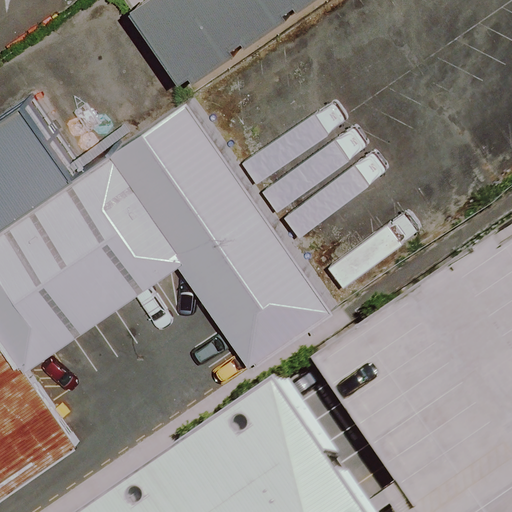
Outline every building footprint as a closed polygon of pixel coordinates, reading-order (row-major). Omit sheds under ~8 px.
[(167,0),(208,59),(293,0),(167,0)] [(173,110),(93,163),(164,270),(230,370),(310,317),(173,110)] [(0,123),(0,223),(46,193),(0,123)] [(93,163),(0,223),(0,378),(164,270),(93,163)] [(304,358),(410,511),(415,511),(505,451),(397,294),(304,358)] [(376,511),(279,372),(77,511),(376,511)] [(0,378),(0,404),(11,398),(0,378)] [(11,398),(0,404),(0,492),(51,458),(11,398)]
